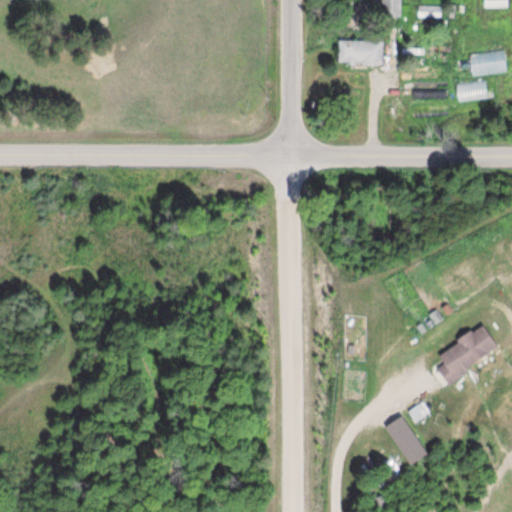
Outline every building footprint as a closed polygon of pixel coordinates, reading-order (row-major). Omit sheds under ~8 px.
[(382,0),(382,15),(404,15),(403,0),(382,0)] [(442,17),(442,6),(418,6),(418,17),(442,17)] [(384,40),(340,40),(340,64),(384,64),(384,40)] [(504,349),(487,324),(441,355),(446,363),(439,368),(451,385),(504,349)] [(411,411),(416,421),(431,414),(426,403),(411,411)]
